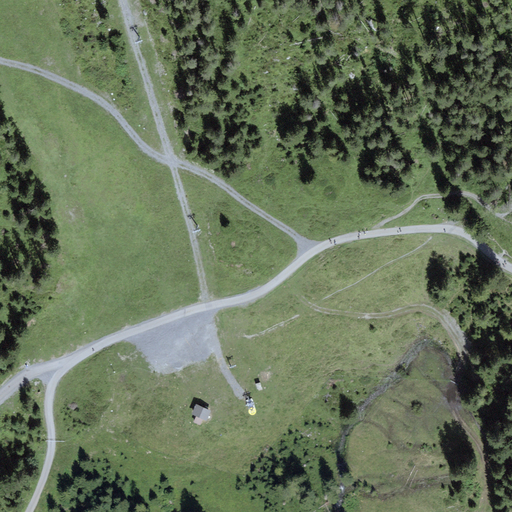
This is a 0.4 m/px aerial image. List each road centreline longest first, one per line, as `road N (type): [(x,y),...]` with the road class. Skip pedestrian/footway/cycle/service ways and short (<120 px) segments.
road 1 (track): [(511,269),(454,230),(353,236),(326,244),(254,295),(175,316),(63,367)]
road 2 (track): [(282,276),(315,308),(332,312),(437,312),(462,351),(454,409),(484,462),(482,511)]
road 3 (track): [(314,252),(207,176),(151,155),(94,98),(0,63)]
road 4 (track): [(63,367),(51,395),(51,456),(30,511)]
